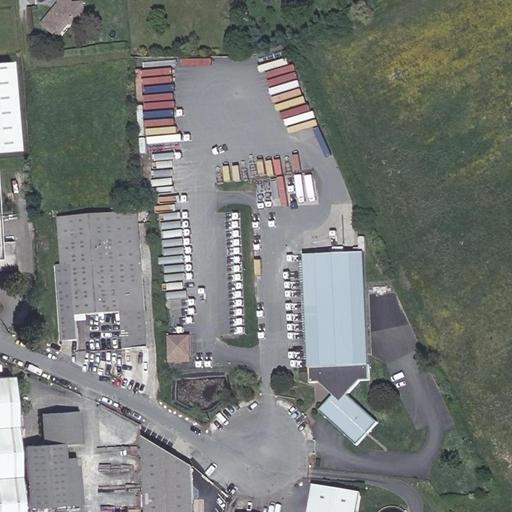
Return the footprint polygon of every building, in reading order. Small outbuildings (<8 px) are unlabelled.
[(57,5),(45,18),(57,29),(63,23),(64,25),(82,24),(81,4),(70,4),(57,5)] [(16,62),(0,63),(0,151),(24,150),(16,62)] [(4,243),(2,217),(4,217),(4,212),(1,212),(0,197),(0,271),(21,270),(18,242),(4,243)] [(142,214),(62,218),(65,265),(60,266),(66,341),(84,339),(83,317),(124,313),(129,349),(155,348),(142,214)] [(369,254),(307,255),(313,383),(325,383),(338,395),(325,412),(360,445),(382,422),(351,395),(363,381),(374,381),(369,254)] [(189,363),(189,337),(169,337),(170,357),(186,357),(186,363),(189,363)] [(15,511),(5,379),(0,379),(0,511),(15,511)] [(63,442),(81,441),(79,409),(41,412),(43,443),(24,444),(29,505),(67,503),(64,457),(63,442)] [(198,511),(197,467),(146,436),(149,511),(198,511)] [(67,503),(80,502),(76,456),(64,457),(67,503)] [(362,511),(366,492),(318,485),(313,511),(362,511)]
